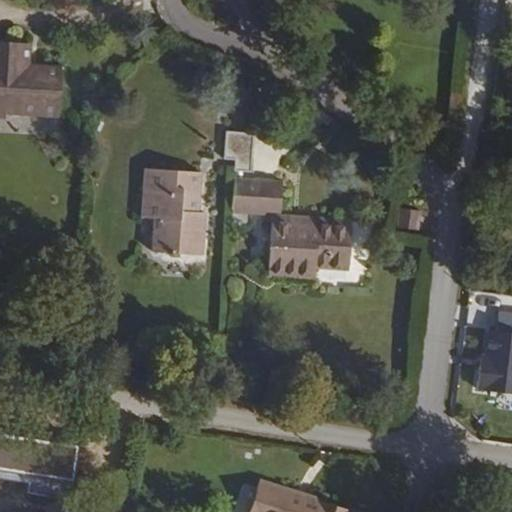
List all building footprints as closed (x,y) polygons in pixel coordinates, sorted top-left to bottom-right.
[(58,115),(61,68),(27,66),(28,44),(0,42),(0,117),(5,118),(6,113),(58,115)] [(235,158),(235,171),(251,172),(255,133),(226,131),(224,157),(235,158)] [(153,189),(154,169),(146,168),(145,188),(153,189)] [(153,252),(201,255),(204,213),(197,212),(199,172),(154,169),(153,189),(145,188),(142,217),(155,218),(153,252)] [(234,179),(232,213),(232,225),(248,226),(249,213),(280,215),(282,181),(234,179)] [(397,227),(418,230),(421,211),(400,208),(397,227)] [(304,222),(271,221),(269,267),(287,268),(286,276),(315,277),(316,265),(349,266),(351,218),(304,216),(304,222)] [(287,268),(269,267),(269,275),(286,276),(287,268)] [(484,391),(511,391),(511,306),(487,306),(484,391)] [(238,353),(237,371),(257,372),(258,354),(238,353)] [(55,454),(23,445),(13,480),(45,488),(55,454)] [(61,454),(54,490),(77,495),(81,474),(88,475),(91,460),(61,454)] [(0,474),(5,476),(10,460),(0,456),(0,474)]
